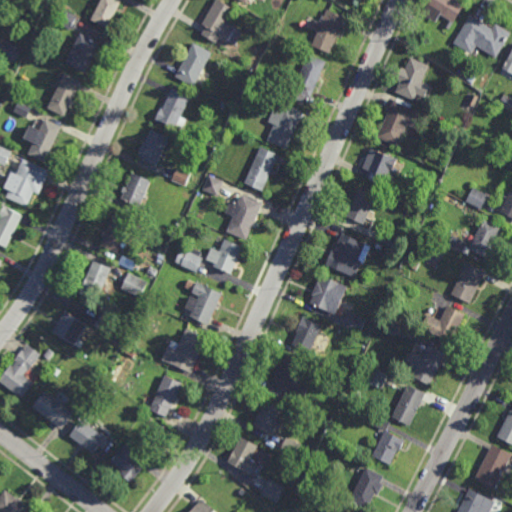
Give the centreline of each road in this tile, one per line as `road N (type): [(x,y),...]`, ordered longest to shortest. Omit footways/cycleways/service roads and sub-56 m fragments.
road 1 (residential): [(399,0),(229,383),(148,511)]
road 2 (residential): [(172,0),(40,277),(0,339)]
road 3 (residential): [(511,317),(414,511)]
road 4 (residential): [(106,511),(0,429)]
